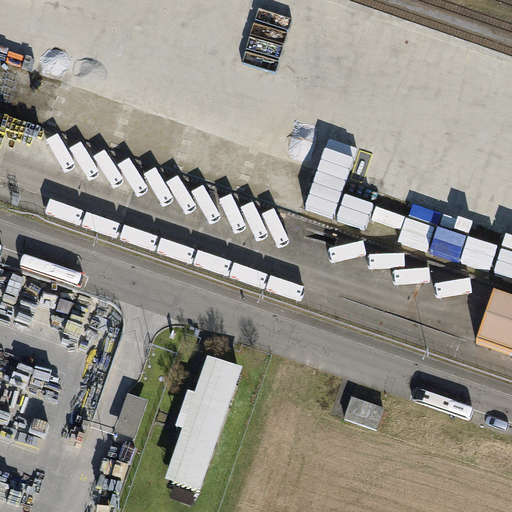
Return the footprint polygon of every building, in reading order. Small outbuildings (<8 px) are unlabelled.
[(128,200),(135,178),(108,169),(101,191),(128,200)] [(511,299),(493,293),(476,342),(511,354),(511,299)] [(241,372),(213,363),(203,393),(193,422),(183,452),(172,482),(200,491),(241,372)] [(145,403),(132,399),(121,431),(134,435),(145,403)] [(384,410),(352,400),(346,421),(377,431),(384,410)]
